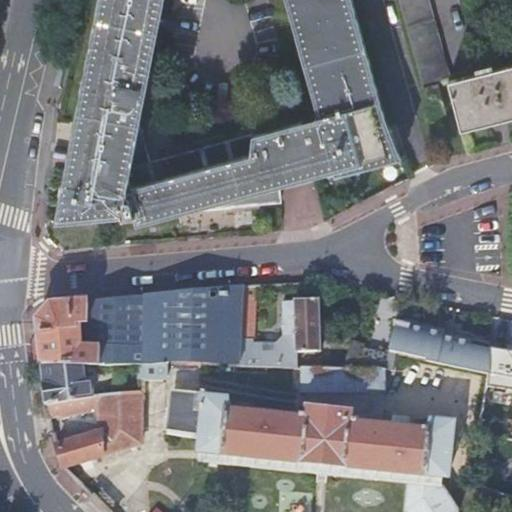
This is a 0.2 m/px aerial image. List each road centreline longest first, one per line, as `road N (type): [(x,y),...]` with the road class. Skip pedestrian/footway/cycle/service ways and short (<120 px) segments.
road 1 (residential): [(300,255),(0,285)]
road 2 (residential): [(511,163),(300,255)]
road 3 (residential): [(300,255),(511,301)]
road 4 (unknown): [(429,196),(381,0)]
road 5 (secondary): [(0,184),(43,0)]
